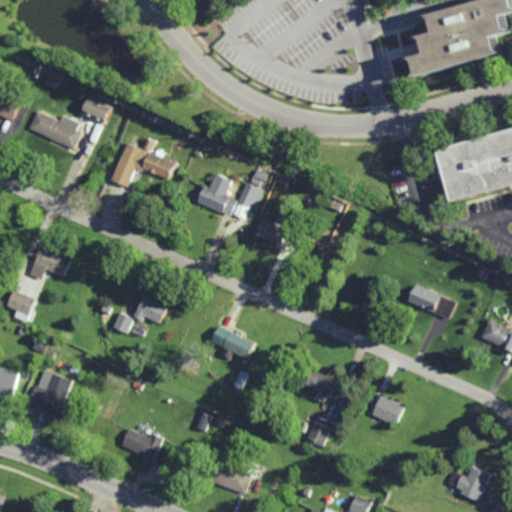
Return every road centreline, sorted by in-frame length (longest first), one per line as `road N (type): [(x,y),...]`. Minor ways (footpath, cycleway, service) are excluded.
road 1 (residential): [(511,416),(491,399),(0,178)]
road 2 (residential): [(511,90),(398,120),(304,120),(249,99),(208,70),(149,0)]
road 3 (tertiary): [(165,511),(0,443)]
